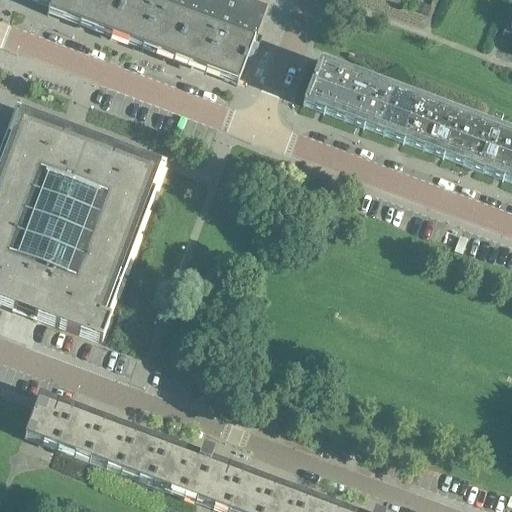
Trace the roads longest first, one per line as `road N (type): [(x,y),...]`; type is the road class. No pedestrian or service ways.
road 1 (residential): [(418,511),(0,353)]
road 2 (residential): [(263,136),(0,38)]
road 3 (residential): [(511,228),(263,136)]
road 4 (residential): [(263,136),(312,0)]
